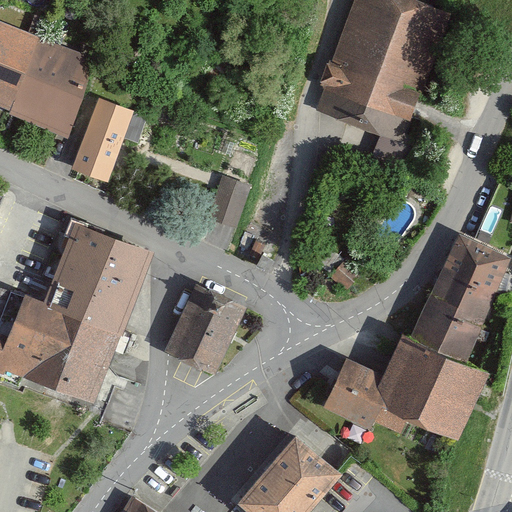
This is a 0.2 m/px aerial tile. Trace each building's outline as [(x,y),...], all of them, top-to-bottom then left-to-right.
[(450,11),(419,0),(354,0),(313,109),(400,142),(450,11)] [(0,105),(14,111),(43,38),(0,22),(0,105)] [(13,115),(71,137),(101,58),(43,38),(14,111),(13,115)] [(111,182),(139,110),(101,95),(73,168),(111,182)] [(236,225),(252,185),(220,172),(204,213),(236,225)] [(0,366),(24,375),(26,371),(97,401),(161,249),(83,216),(48,300),(10,287),(0,313),(0,366)] [(511,255),(511,253),(459,229),(429,291),(484,317),(511,255)] [(331,244),(311,267),(324,278),(344,255),(331,244)] [(341,296),(356,282),(340,265),(325,279),(341,296)] [(220,373),(253,305),(201,280),(169,348),(220,373)] [(484,317),(429,291),(407,332),(465,359),(484,317)] [(398,434),(407,414),(462,440),(494,374),(465,359),(407,332),(386,375),(347,357),(324,406),(370,428),(372,423),(398,434)] [(312,511),(348,470),(303,431),(245,498),(261,511),(312,511)] [(169,511),(134,491),(121,511),(169,511)]
